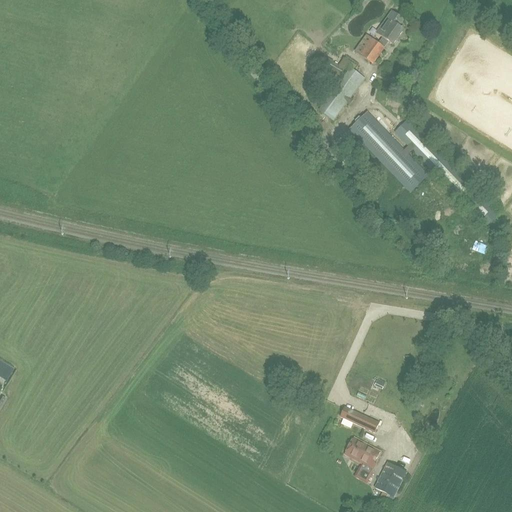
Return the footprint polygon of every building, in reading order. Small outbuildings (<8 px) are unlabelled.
[(378,34),(384,39),(390,43),(394,46),(405,31),(400,27),(404,21),(393,13),(378,34)] [(374,65),(390,43),(384,39),(380,45),(374,41),(363,57),(374,65)] [(337,119),(366,80),(353,71),(356,66),(344,58),(339,66),(320,54),(312,68),(318,71),(319,69),(337,80),(345,69),(349,72),(322,109),(337,119)] [(350,130),(403,186),(399,190),(403,194),(407,190),(411,194),(429,177),(368,113),(350,130)] [(395,134),(485,228),(499,215),(408,121),(395,134)] [(15,368),(0,359),(0,376),(7,381),(15,368)] [(344,408),(340,418),(375,434),(379,424),(344,408)] [(344,456),(372,470),(382,452),(353,438),(344,456)] [(375,489),(394,499),(407,473),(388,463),(375,489)] [(370,473),(360,467),(355,476),(365,482),(370,473)]
